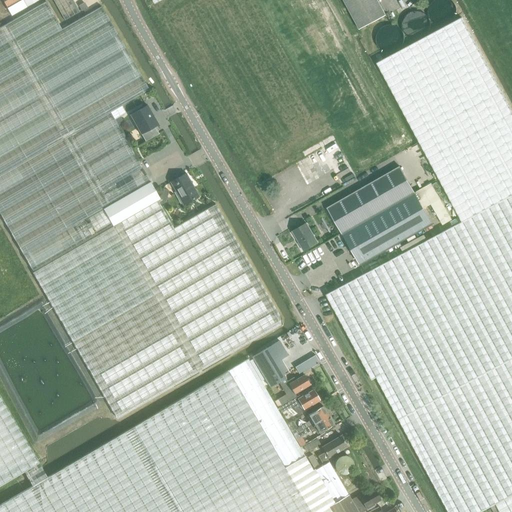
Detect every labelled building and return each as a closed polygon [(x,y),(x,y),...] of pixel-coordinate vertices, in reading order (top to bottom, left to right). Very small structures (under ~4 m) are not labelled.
[(1,0),(11,16),(39,1),(38,0),(1,0)] [(72,0),(53,0),(65,21),(80,12),(72,0)] [(377,0),(343,0),(359,29),(386,15),(377,0)] [(0,215),(32,272),(32,273),(47,299),(64,329),(104,398),(115,417),(205,365),(276,324),(278,315),(217,209),(217,208),(215,205),(176,227),(173,229),(157,201),(112,226),(107,217),(102,208),(150,182),(138,162),(117,125),(114,120),(120,116),(126,113),(122,106),(149,90),(122,43),(101,7),(61,29),(45,2),(0,28),(0,215)] [(462,222),(326,295),(338,315),(372,380),(376,377),(448,511),(480,511),(496,504),(500,511),(511,511),(511,111),(462,18),(452,23),(447,25),(377,63),(420,142),(462,222)] [(130,115),(145,141),(158,134),(154,127),(158,125),(147,105),(130,115)] [(120,116),(114,120),(117,125),(123,122),(120,116)] [(400,166),(327,208),(360,266),(433,224),(424,209),(431,204),(443,225),(452,220),(431,184),(415,193),(400,166)] [(184,206),(199,197),(186,174),(170,183),(184,206)] [(150,182),(102,208),(107,217),(112,226),(157,201),(160,199),(154,189),(150,182)] [(303,251),(317,243),(305,224),(292,232),(303,251)] [(258,374),(261,372),(270,387),(286,378),(283,372),(287,370),(281,359),(287,355),(279,340),(251,357),(253,359),(250,361),(258,374)] [(0,511),(309,511),(284,467),(304,456),(303,453),(247,360),(47,477),(32,486),(0,504),(0,511)] [(278,399),(281,405),(296,397),(294,393),(309,384),(308,382),(309,381),(308,379),(306,379),(304,375),(295,380),(294,377),(280,385),(285,394),(278,399)] [(299,395),(296,397),(281,405),(281,406),(278,408),(281,413),(293,406),(298,414),(310,407),(310,405),(319,400),(313,390),(300,398),(299,395)] [(0,486),(24,472),(32,486),(47,477),(39,463),(40,463),(0,395),(0,486)] [(295,430),(297,434),(328,415),(323,407),(307,416),(310,421),(297,428),(295,430)] [(333,424),(328,415),(297,434),(299,437),(314,428),(317,433),(333,424)] [(293,421),(286,424),(293,436),(297,434),(294,430),(297,428),(293,421)] [(297,434),(293,436),(300,447),(305,444),(301,437),(299,438),(297,434)] [(324,452),(321,454),(317,456),(321,464),(330,459),(329,456),(346,447),(340,436),(321,447),(324,452)] [(306,452),(316,446),(320,444),(316,439),(313,441),(303,447),(306,452)] [(313,454),(308,457),(314,468),(319,465),(313,454)] [(304,456),(284,467),(309,511),(356,511),(350,500),(347,496),(348,495),(328,462),(313,471),(304,456)] [(358,495),(350,500),(356,511),(363,511),(374,506),(373,504),(380,500),(373,489),(359,497),(358,495)]
